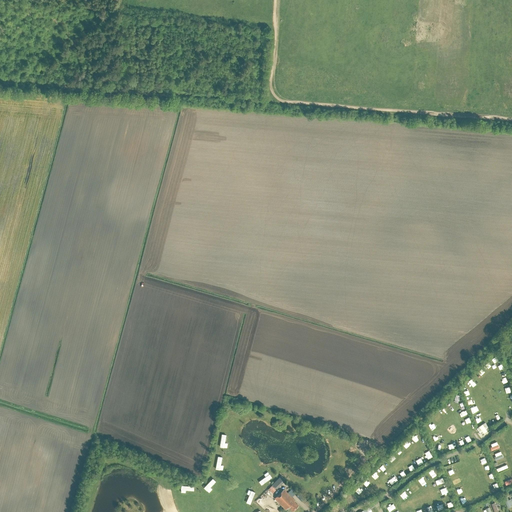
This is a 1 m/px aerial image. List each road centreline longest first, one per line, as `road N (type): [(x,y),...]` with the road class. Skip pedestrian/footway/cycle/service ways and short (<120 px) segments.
road 1 (track): [(511,119),(278,98)]
road 2 (track): [(351,511),(508,418)]
